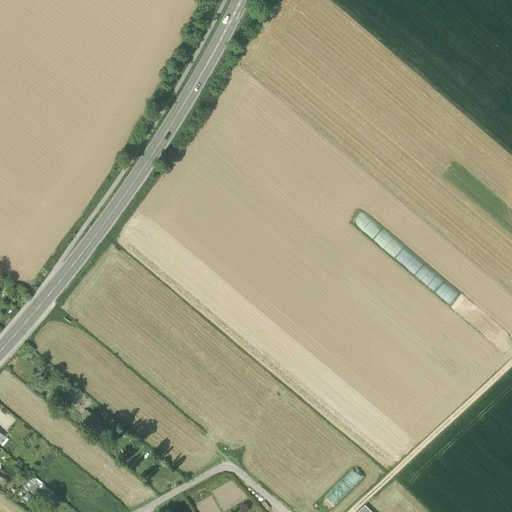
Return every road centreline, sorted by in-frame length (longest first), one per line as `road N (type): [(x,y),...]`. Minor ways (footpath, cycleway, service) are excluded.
road 1 (secondary): [(0,352),(100,226),(240,0)]
road 2 (track): [(511,363),(351,511)]
road 3 (residential): [(285,511),(232,467),(216,468),(141,511)]
